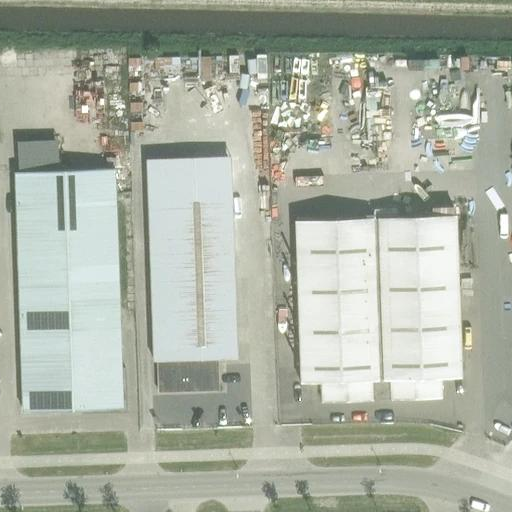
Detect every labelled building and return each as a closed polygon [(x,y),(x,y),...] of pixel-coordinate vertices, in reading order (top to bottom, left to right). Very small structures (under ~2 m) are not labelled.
[(252,98),(267,97),(265,57),(250,58),(252,98)] [(210,61),(168,62),(169,73),(210,71),(210,61)] [(297,88),(295,63),(276,64),(277,89),(297,88)] [(298,161),(306,176),(319,169),(311,154),(298,161)] [(114,168),(14,172),(22,411),(122,408),(114,168)] [(156,361),(157,393),(219,391),(218,359),(237,358),(231,186),(148,189),(153,361),(156,361)] [(455,215),(294,221),(300,382),(320,381),(321,401),(372,400),(372,393),(390,392),(390,399),(441,397),(440,377),(461,376),(455,215)] [(479,296),(481,338),(499,338),(498,296),(479,296)]
